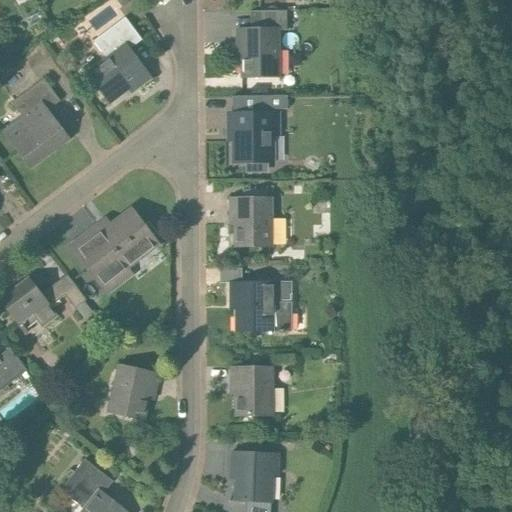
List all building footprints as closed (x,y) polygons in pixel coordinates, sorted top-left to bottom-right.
[(287,31),(287,13),(250,13),(250,31),(236,31),(236,47),(241,47),(241,79),(279,79),(279,51),(279,31),(287,31)] [(139,88),(152,78),(131,50),(143,41),(126,18),(93,42),(106,59),(86,74),(110,105),(137,84),(139,88)] [(52,148),(55,152),(69,141),(47,113),(60,103),(43,80),(12,104),(25,121),(5,136),(28,166),(31,170),(32,169),(29,165),(52,148)] [(278,115),(229,115),(229,136),(234,135),(235,163),(244,163),(262,163),(272,163),(272,136),(278,136),(278,115)] [(244,163),(244,174),(262,174),(262,163),(244,163)] [(272,200),(268,200),(242,200),(229,200),(229,216),(234,216),(234,248),(272,248),(272,200)] [(158,245),(132,210),(104,232),(99,225),(70,247),(109,297),(133,279),(126,269),(158,245)] [(66,296),(75,309),(76,309),(85,302),(86,301),(67,275),(40,296),(28,280),(1,300),(21,327),(34,318),(42,328),(56,317),(50,308),(66,296)] [(291,332),(291,303),(291,283),(230,283),(230,305),(235,305),(235,332),(291,332)] [(85,302),(76,309),(84,320),(93,313),(85,302)] [(113,322),(108,325),(113,333),(119,330),(113,322)] [(83,337),(87,341),(92,340),(94,335),(90,331),(85,332),(83,337)] [(0,391),(27,371),(10,349),(0,357),(0,391)] [(259,368),(271,368),(271,356),(259,356),(259,368)] [(156,391),(160,375),(118,366),(108,412),(145,421),(152,390),(156,391)] [(275,417),(274,369),(230,369),(230,385),(235,385),(235,417),(275,417)] [(279,475),(279,455),(231,453),(230,473),(235,474),(234,501),(246,502),(245,511),(269,511),(270,502),(273,502),(274,475),(279,475)] [(125,511),(103,495),(113,482),(85,460),(60,491),(84,510),(81,511),(125,511)]
